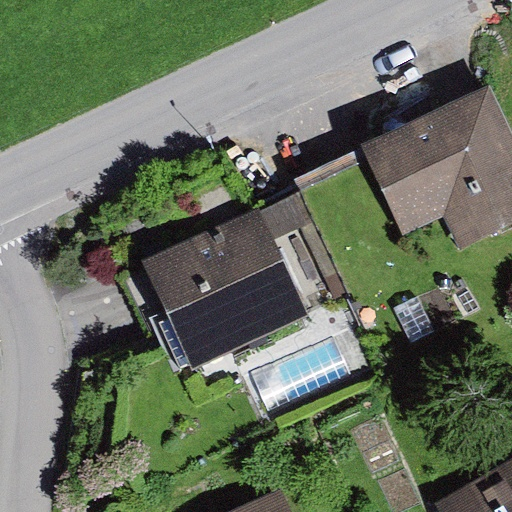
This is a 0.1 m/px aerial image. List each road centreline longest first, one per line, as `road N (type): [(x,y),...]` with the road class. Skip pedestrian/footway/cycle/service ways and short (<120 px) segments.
road 1 (secondary): [(0,194),(412,0)]
road 2 (residential): [(0,259),(19,302),(34,383),(24,511)]
